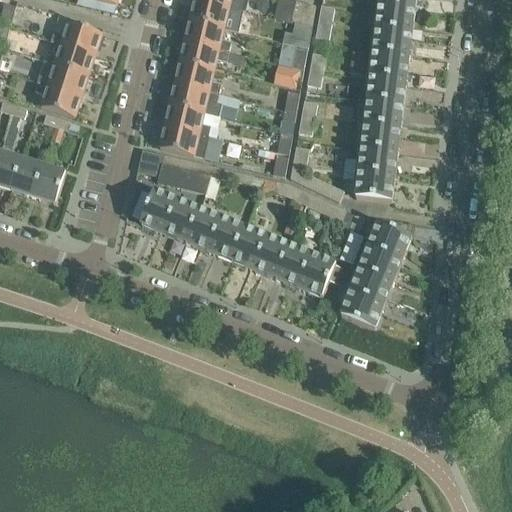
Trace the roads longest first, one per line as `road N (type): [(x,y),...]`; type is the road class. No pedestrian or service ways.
road 1 (residential): [(429,403),(441,365),(486,0)]
road 2 (unclassified): [(429,403),(93,269)]
road 3 (residential): [(93,269),(155,0)]
road 4 (residential): [(429,403),(476,410),(488,404),(511,295)]
road 5 (unclassified): [(460,511),(422,460),(429,403)]
